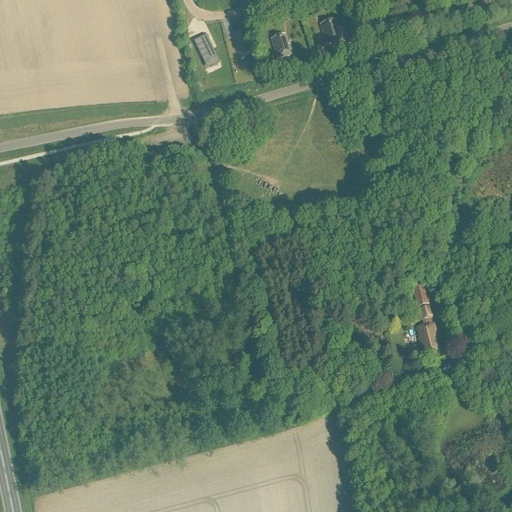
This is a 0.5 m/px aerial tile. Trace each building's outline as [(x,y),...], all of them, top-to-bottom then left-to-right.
[(334,22),(320,26),(326,46),(342,41),(339,31),(337,32),(334,22)] [(253,56),(246,33),(232,36),(239,60),(253,56)] [(219,64),(206,37),(193,43),(201,59),(205,58),(210,68),(219,64)] [(285,37),(271,41),(277,61),(292,56),(290,46),(287,46),(285,37)] [(431,293),(436,296),(439,290),(434,287),(431,293)] [(423,288),(411,291),(416,310),(428,307),(423,288)] [(420,343),(424,356),(435,353),(434,350),(438,349),(434,335),(435,334),(433,326),(431,327),(429,321),(432,320),(429,310),(418,312),(421,323),(422,323),(423,329),(415,331),(418,343),(420,343)]
